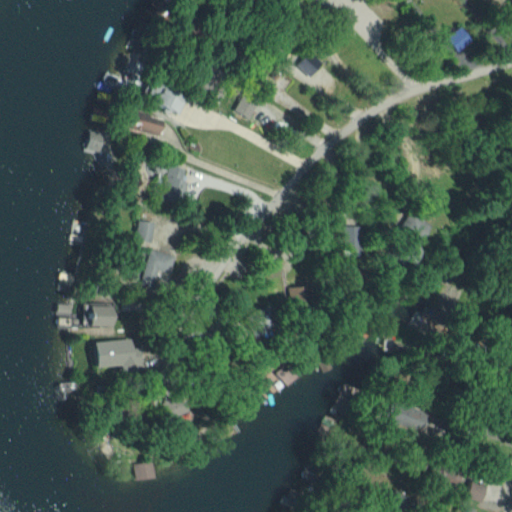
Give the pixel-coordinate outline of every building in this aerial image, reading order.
[(467,39),(456,25),(441,36),(452,50),(467,39)] [(319,62),(306,50),(293,64),(306,76),(319,62)] [(176,113),(184,94),(152,82),(144,101),(176,113)] [(231,111),(248,117),(253,102),(237,96),(231,111)] [(162,119),(127,107),(121,125),(155,137),(162,119)] [(183,181),(178,179),(182,168),(166,163),(156,196),(177,202),(183,181)] [(394,226),(410,243),(426,228),(409,211),(394,226)] [(152,222),(135,219),(132,238),(148,241),(152,222)] [(356,224),(337,225),(338,255),(357,254),(356,224)] [(167,273),(171,254),(146,248),(137,287),(150,290),(155,270),(167,273)] [(286,287),(290,307),(309,303),(304,283),(286,287)] [(113,305),(88,304),(88,325),(112,326),(113,305)] [(277,317),(264,304),(242,327),(255,339),(277,317)] [(96,367),(120,365),(121,371),(140,369),(137,337),(93,341),(96,367)] [(295,375),(286,360),(272,369),(282,384),(295,375)] [(429,436),(435,414),(386,400),(380,422),(429,436)] [(133,479),(152,477),(150,460),(130,463),(133,479)] [(437,482),(454,487),(459,474),(442,468),(437,482)] [(479,502),(484,483),(469,479),(463,497),(479,502)]
